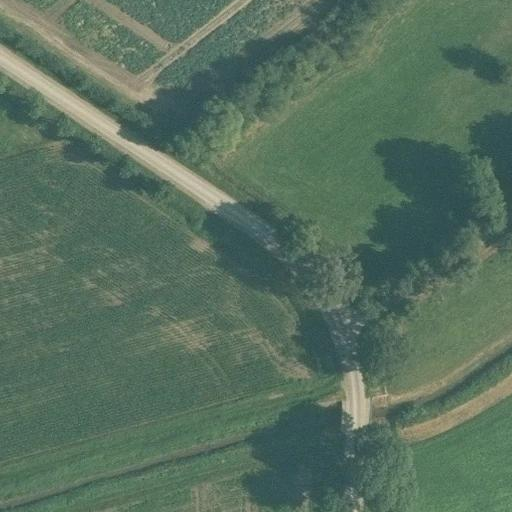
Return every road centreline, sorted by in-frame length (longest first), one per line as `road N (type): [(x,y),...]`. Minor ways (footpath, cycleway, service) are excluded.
road 1 (unclassified): [(349,511),(357,397),(352,358),(328,297),(287,249),(0,61)]
road 2 (track): [(67,511),(269,454),(333,444),(355,431)]
